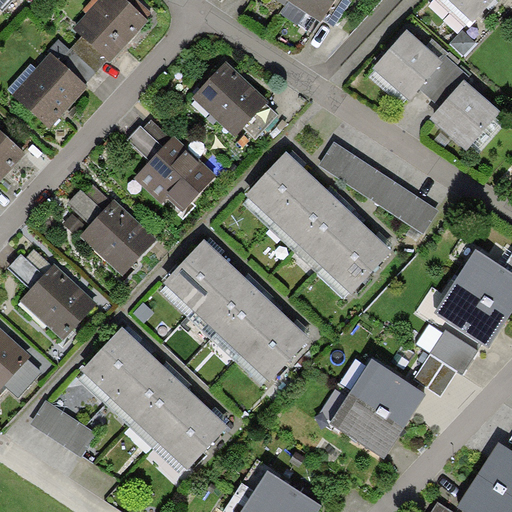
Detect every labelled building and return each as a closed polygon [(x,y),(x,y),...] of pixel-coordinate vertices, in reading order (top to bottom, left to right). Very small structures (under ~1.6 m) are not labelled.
[(0,0),(0,10),(9,0),(0,0)] [(88,15),(74,31),(82,37),(107,60),(110,62),(147,21),(145,19),(151,13),(136,0),(93,0),(83,11),(88,15)] [(337,0),(290,0),(289,3),(321,24),(337,0)] [(496,0),(446,0),(473,25),(496,0)] [(440,61),(407,32),(374,70),(410,101),(420,90),(443,64),(440,61)] [(70,50),(95,73),(107,60),(82,37),(70,50)] [(70,50),(59,40),(48,51),(52,54),(85,85),(95,73),(70,50)] [(52,54),(13,96),(49,129),(87,88),(52,54)] [(446,56),(440,61),(443,64),(420,90),(440,109),(464,81),(466,82),(470,78),(446,56)] [(269,103),(227,63),(193,98),(235,138),(269,103)] [(466,82),(464,81),(440,109),(430,120),(467,152),(501,113),(466,82)] [(151,120),(143,129),(163,148),(172,139),(151,120)] [(143,129),(141,127),(128,141),(150,162),(163,148),(143,129)] [(0,131),(0,183),(26,156),(0,131)] [(216,176),(173,137),(172,139),(163,148),(150,162),(134,179),(163,205),(168,199),(182,213),(216,176)] [(334,143),(319,166),(424,235),(439,212),(334,143)] [(246,197),(274,223),(315,180),(287,154),(246,197)] [(274,223),(300,247),(340,204),(315,180),(274,223)] [(103,211),(81,191),(68,205),(90,226),(103,211)] [(158,241),(114,200),(103,211),(90,226),(79,237),(123,278),(158,241)] [(300,247),(323,269),(363,226),(340,204),(300,247)] [(392,253),(363,226),(323,269),(352,296),(392,253)] [(164,284),(194,312),(234,269),(204,242),(164,284)] [(35,250),(26,260),(44,276),(53,267),(35,250)] [(456,284),(510,318),(511,314),(511,274),(504,270),(476,252),(456,284)] [(31,290),(44,276),(26,260),(21,256),(9,269),(31,290)] [(98,305),(55,265),(53,267),(44,276),(31,290),(20,302),(63,342),(98,305)] [(194,312),(218,334),(259,292),(234,269),(194,312)] [(510,318),(456,284),(435,315),(489,350),(510,318)] [(218,334),(240,356),(281,314),(259,292),(218,334)] [(310,341),(281,314),(240,356),(270,383),(310,341)] [(32,358),(0,328),(0,391),(5,387),(29,361),(32,358)] [(82,372),(111,399),(152,357),(123,329),(82,372)] [(478,351),(446,331),(430,355),(457,372),(462,375),(478,351)] [(457,372),(430,355),(414,380),(441,398),(457,372)] [(111,399),(135,422),(176,379),(152,357),(111,399)] [(42,373),(29,361),(5,387),(18,399),(42,373)] [(351,395),(405,429),(426,396),(372,361),(351,395)] [(135,422),(158,444),(199,402),(176,379),(135,422)] [(405,429),(351,395),(330,427),(385,461),(405,429)] [(46,401),(31,425),(81,458),(96,434),(46,401)] [(228,429),(199,402),(158,444),(187,472),(228,429)] [(478,478),(511,499),(511,452),(500,444),(478,478)] [(247,506),(256,511),(319,511),(322,508),(268,473),(247,506)] [(511,511),(511,499),(478,478),(458,509),(463,511),(511,511)] [(453,511),(438,502),(431,511),(453,511)]
